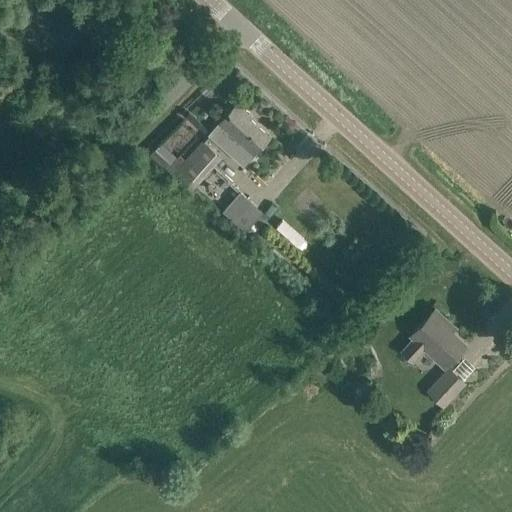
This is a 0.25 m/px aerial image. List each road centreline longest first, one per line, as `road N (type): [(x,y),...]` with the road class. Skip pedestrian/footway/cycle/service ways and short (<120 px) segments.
road 1 (unclassified): [(511,270),(244,30)]
road 2 (residential): [(0,265),(244,30)]
